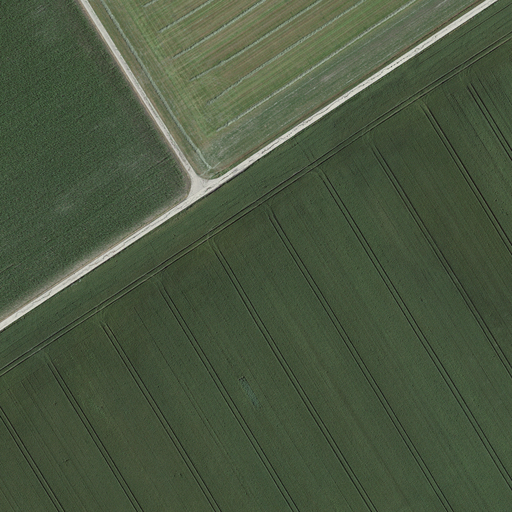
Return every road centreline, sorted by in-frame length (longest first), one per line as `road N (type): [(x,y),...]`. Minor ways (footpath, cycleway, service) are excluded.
road 1 (track): [(0,327),(493,0)]
road 2 (track): [(204,192),(83,0)]
